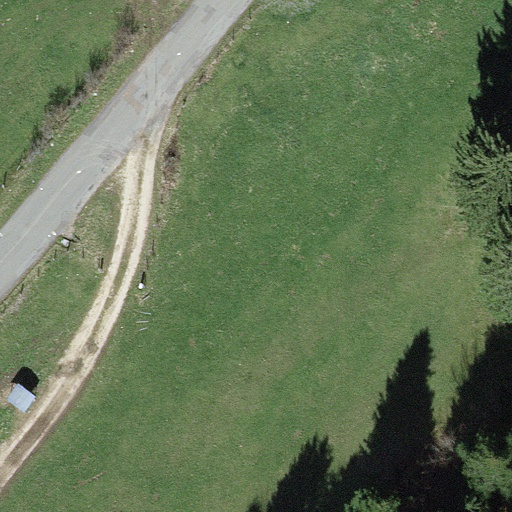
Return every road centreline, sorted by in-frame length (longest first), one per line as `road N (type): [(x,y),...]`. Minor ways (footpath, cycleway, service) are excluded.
road 1 (track): [(0,464),(89,345),(134,216),(136,110)]
road 2 (tertiary): [(226,0),(0,269)]
